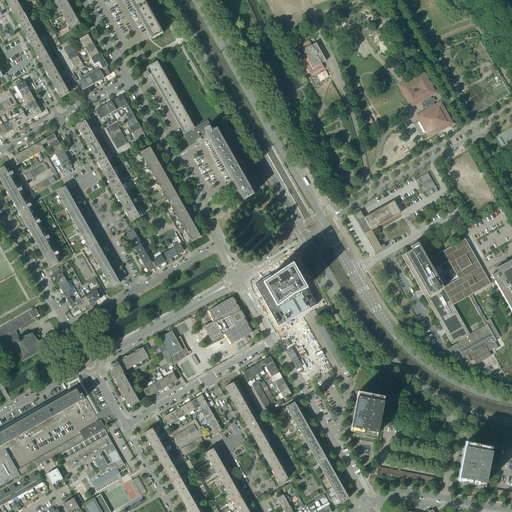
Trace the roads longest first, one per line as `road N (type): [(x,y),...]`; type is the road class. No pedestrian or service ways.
road 1 (secondary): [(305,237),(360,325),(401,368),(454,405),(511,424)]
road 2 (secondary): [(171,0),(305,237)]
road 3 (secondary): [(312,203),(195,0)]
road 4 (secondary): [(511,401),(427,365),(396,338),(351,273)]
road 5 (residential): [(136,290),(77,186),(92,177),(58,117)]
road 6 (residential): [(369,505),(275,340)]
road 7 (residential): [(220,243),(127,78)]
road 8 (unclassified): [(338,213),(488,128)]
road 9 (unclassified): [(96,358),(239,277)]
road 10 (residential): [(262,511),(225,447),(241,438),(207,378)]
road 11 (residential): [(511,510),(405,490),(369,505)]
road 12 (residential): [(69,328),(0,206)]
